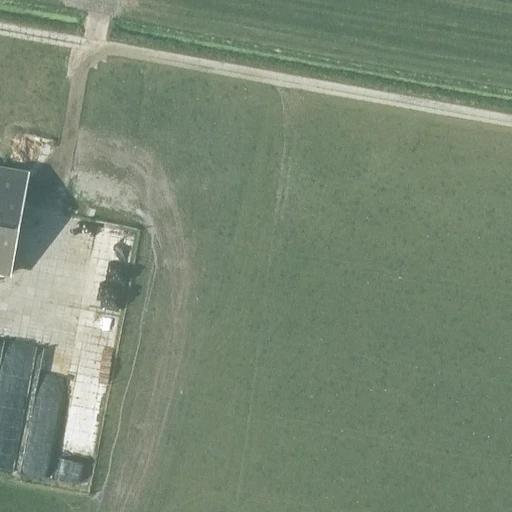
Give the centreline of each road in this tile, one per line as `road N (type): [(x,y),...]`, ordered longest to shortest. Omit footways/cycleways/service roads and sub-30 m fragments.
road 1 (track): [(511,120),(0,28)]
road 2 (track): [(84,43),(46,225)]
